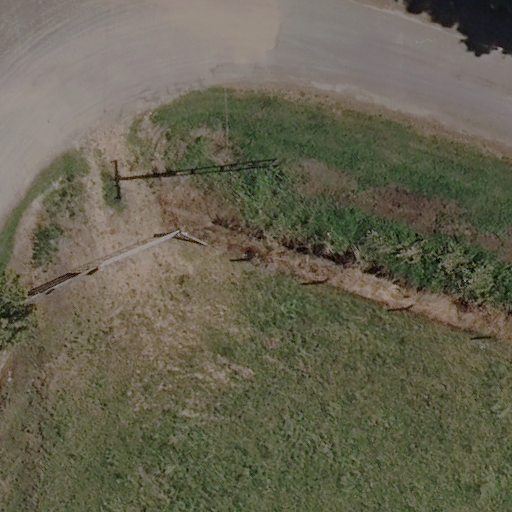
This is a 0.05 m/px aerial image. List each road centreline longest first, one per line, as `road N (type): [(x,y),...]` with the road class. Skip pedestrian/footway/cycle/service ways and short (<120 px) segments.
road 1 (track): [(125,0),(0,398)]
road 2 (unclassified): [(196,0),(511,107)]
